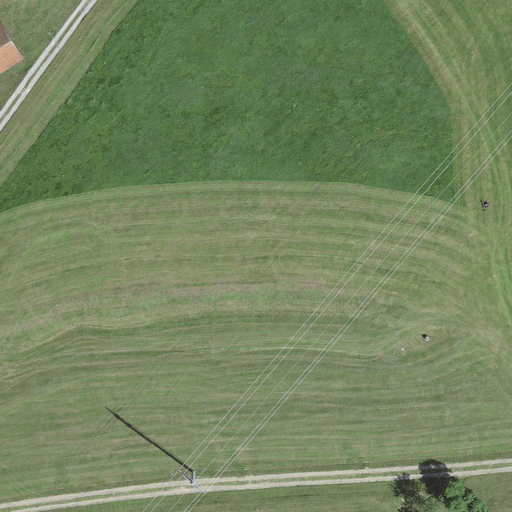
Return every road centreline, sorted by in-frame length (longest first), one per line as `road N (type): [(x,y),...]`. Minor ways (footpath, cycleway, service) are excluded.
road 1 (track): [(24,511),(511,468)]
road 2 (track): [(97,0),(0,130)]
